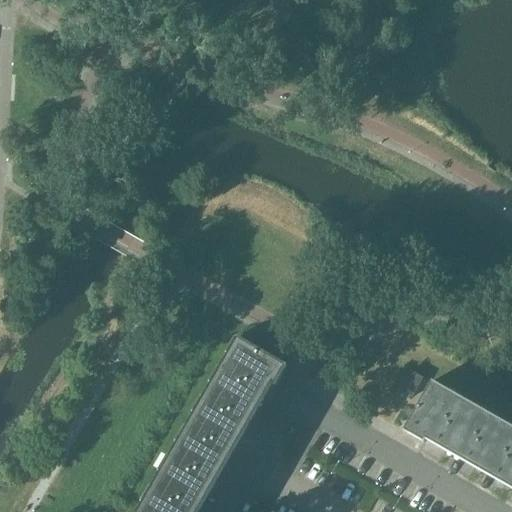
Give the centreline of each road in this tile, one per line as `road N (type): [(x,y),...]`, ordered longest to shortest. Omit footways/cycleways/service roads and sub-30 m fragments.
road 1 (residential): [(488,511),(310,408),(297,410)]
road 2 (track): [(319,0),(206,71)]
road 3 (residential): [(231,511),(283,418),(297,410)]
